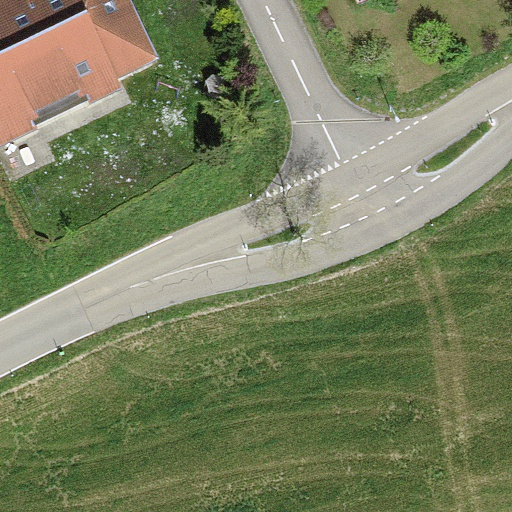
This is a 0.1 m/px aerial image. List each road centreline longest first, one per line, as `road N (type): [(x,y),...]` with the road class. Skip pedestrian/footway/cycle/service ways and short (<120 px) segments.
road 1 (tertiary): [(132,299),(290,266),(383,234)]
road 2 (tertiary): [(355,186),(228,240),(132,299)]
road 3 (residential): [(355,186),(263,0)]
road 4 (tertiary): [(511,92),(355,186)]
road 5 (tertiary): [(383,234),(511,136)]
road 6 (tertiary): [(132,299),(0,358)]
